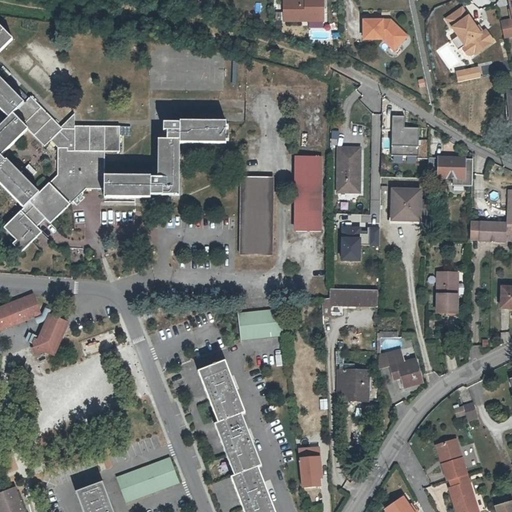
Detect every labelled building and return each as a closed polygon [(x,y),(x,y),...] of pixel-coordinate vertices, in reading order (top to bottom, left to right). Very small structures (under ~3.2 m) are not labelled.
[(319,10),(322,10),(322,0),(304,0),(305,2),(283,2),(283,23),(310,23),(309,19),(319,19),(319,10)] [(505,38),(511,36),(511,0),(509,0),(511,11),(511,19),(501,22),(505,38)] [(471,55),(480,49),(481,50),(494,41),(486,31),(480,35),(476,29),(477,28),(463,8),(447,19),(453,28),(456,26),(462,34),(459,36),(465,45),(464,46),(464,49),(467,54),(471,55)] [(323,23),(322,10),(319,10),(319,19),(309,19),(310,23),(319,23),(323,23)] [(397,33),(390,24),(387,27),(382,27),(382,24),(363,23),(363,42),(379,42),(388,54),(400,45),(393,36),(397,33)] [(0,187),(22,212),(4,229),(17,243),(15,244),(24,253),(43,234),(38,229),(46,221),(51,226),(85,193),(105,193),(105,200),(150,200),(150,196),(180,196),(181,145),(228,144),(227,123),(182,123),(182,125),(166,125),(166,133),(169,133),(169,141),(160,141),(159,178),(151,178),(151,176),(105,176),(105,152),(119,152),(118,131),(60,131),(30,100),(24,105),(0,81),(0,53),(12,42),(0,29),(0,112),(8,121),(0,128),(0,187)] [(404,42),(397,33),(393,36),(400,45),(404,42)] [(452,40),(458,50),(464,46),(465,45),(459,36),(452,40)] [(406,117),(394,117),(393,154),(419,155),(420,130),(405,130),(406,117)] [(128,134),(129,126),(119,126),(119,134),(128,134)] [(453,187),(465,187),(465,159),(443,159),(444,144),(429,144),(429,159),(439,160),(438,179),(453,180),(453,187)] [(361,152),(340,152),(339,195),(360,195),(361,152)] [(321,155),(295,155),(296,229),(322,229),(321,155)] [(242,178),(243,253),(274,254),(272,178),(242,178)] [(392,192),(391,221),(404,221),(404,219),(405,219),(418,220),(419,193),(406,192),(392,192)] [(480,242),(493,242),(505,243),(506,224),(493,224),(470,223),(470,238),(480,238),(480,242)] [(338,226),(338,261),(358,261),(358,245),(377,245),(377,226),(338,226)] [(456,316),(457,298),(453,297),(454,276),(437,275),(437,316),(456,316)] [(511,289),(503,290),(503,308),(511,308),(511,289)] [(41,314),(33,292),(0,305),(0,330),(4,329),(24,321),(41,314)] [(332,308),(365,309),(380,309),(380,293),(365,293),(333,292),(332,308)] [(48,308),(45,307),(41,315),(35,318),(36,321),(37,324),(44,321),(48,312),(52,310),(48,308)] [(281,308),(238,313),(241,340),(254,338),(284,335),(281,308)] [(70,321),(49,313),(39,336),(37,339),(34,337),(33,339),(32,341),(33,344),(33,346),(32,347),(35,356),(44,352),(46,352),(55,356),(70,321)] [(37,339),(39,336),(29,332),(25,340),(33,344),(32,341),(33,339),(34,337),(37,339)] [(379,370),(391,367),(388,359),(403,354),(402,351),(401,351),(391,354),(379,357),(379,370)] [(405,363),(403,354),(388,359),(391,367),(394,366),(397,378),(401,377),(404,388),(422,382),(417,360),(405,363)] [(237,475),(233,477),(246,511),(276,511),(260,467),(263,466),(242,413),(245,412),(226,363),(201,372),(221,421),(216,423),(237,475)] [(338,396),(347,396),(357,396),(356,402),(365,402),(367,402),(368,372),(365,372),(338,372),(338,396)] [(472,400),(462,403),(465,410),(466,415),(475,412),(472,400)] [(465,410),(462,403),(454,405),(456,413),(465,410)] [(458,503),(460,511),(479,511),(457,439),(440,444),(446,463),(443,464),(447,480),(450,479),(452,486),(449,487),(454,505),(458,503)] [(320,443),(300,445),(304,482),(321,480),(319,466),(322,465),(320,443)] [(437,445),(443,464),(446,463),(440,444),(437,445)] [(170,456),(117,476),(127,502),(180,482),(170,456)] [(115,511),(104,481),(78,491),(85,511),(115,511)] [(25,511),(16,486),(0,491),(0,511),(25,511)] [(415,511),(411,505),(405,496),(388,507),(390,511),(415,511)] [(498,511),(511,511),(511,501),(497,507),(498,511)] [(419,511),(414,503),(411,505),(415,511),(419,511)]
